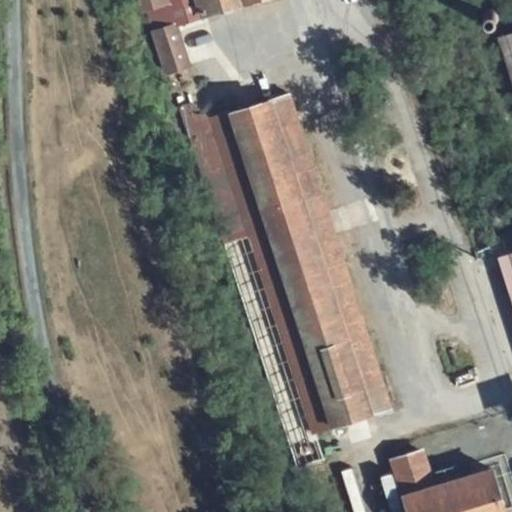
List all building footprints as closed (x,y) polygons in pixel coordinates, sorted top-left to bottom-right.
[(175,25),(246,0),(128,0),(134,15),(146,12),(163,72),(187,65),(175,25)] [(488,10),(484,7),(479,6),(477,6),(473,9),(470,13),(469,16),(470,21),(473,24),(477,27),(482,27),(487,24),(490,20),(490,15),(488,10)] [(511,34),(496,39),(511,87),(511,34)] [(175,104),(245,330),(272,322),(308,436),(389,410),(288,92),(207,117),(189,100),(175,104)] [(391,460),(407,511),(504,511),(491,468),(433,487),(422,451),(391,460)]
